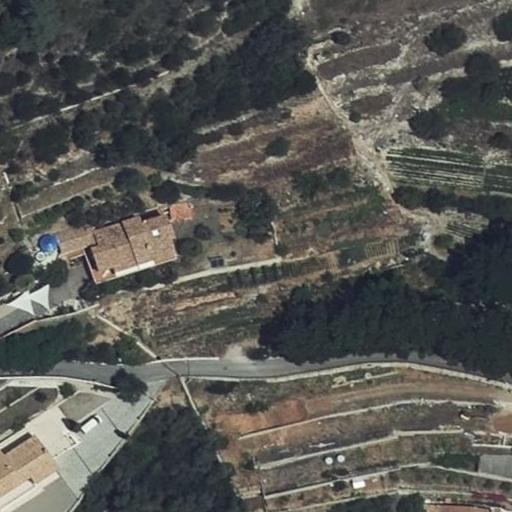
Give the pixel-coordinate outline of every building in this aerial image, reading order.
[(87,243),(95,264),(110,259),(112,264),(134,256),(132,251),(147,245),(149,251),(170,243),(164,228),(168,226),(162,206),(159,207),(155,194),(111,209),(54,235),(58,247),(93,235),(96,240),(87,243)] [(134,256),(149,251),(147,245),(132,251),(134,256)] [(503,266),(511,269),(511,250),(509,249),(503,266)] [(110,259),(95,264),(97,270),(112,264),(110,259)] [(505,327),(511,329),(511,312),(484,303),(477,320),(503,330),(505,327)] [(28,442),(0,462),(0,511),(11,511),(35,495),(32,490),(52,475),(46,467),(67,452),(51,429),(30,444),(28,442)]
